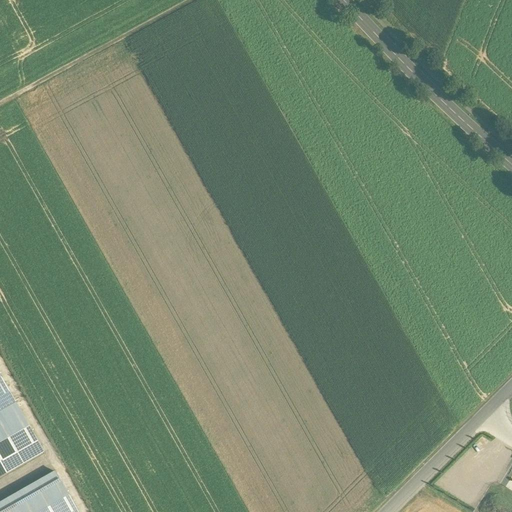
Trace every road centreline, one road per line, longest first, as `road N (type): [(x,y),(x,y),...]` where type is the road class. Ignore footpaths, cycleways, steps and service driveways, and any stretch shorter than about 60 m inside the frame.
road 1 (tertiary): [(511,168),(340,0)]
road 2 (track): [(0,109),(204,0)]
road 3 (residential): [(511,388),(391,511)]
